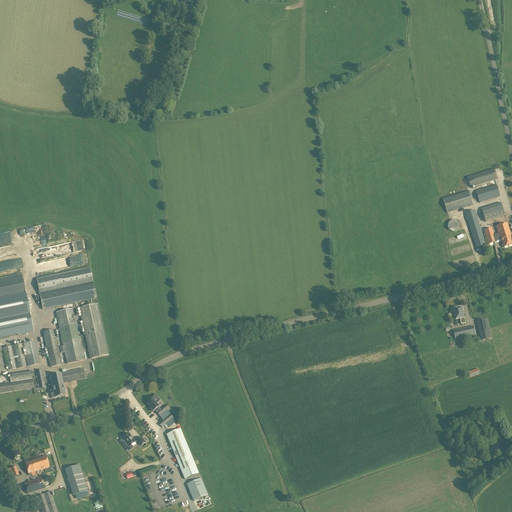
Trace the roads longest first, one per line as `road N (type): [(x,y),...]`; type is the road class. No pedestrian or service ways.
road 1 (unclassified): [(0,436),(92,407),(186,351),(511,267)]
road 2 (unclassified): [(511,150),(479,0)]
road 3 (unknown): [(0,341),(32,335),(37,324),(15,235)]
